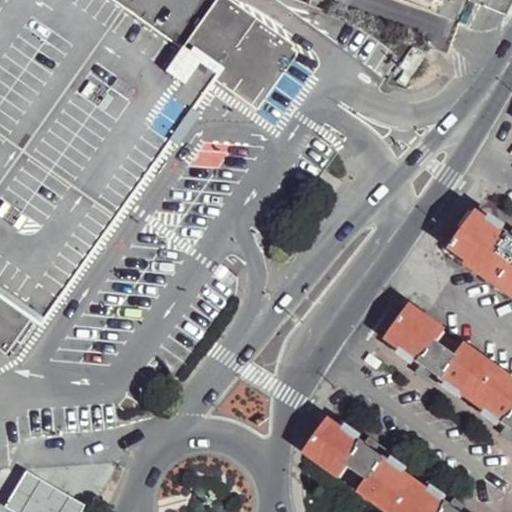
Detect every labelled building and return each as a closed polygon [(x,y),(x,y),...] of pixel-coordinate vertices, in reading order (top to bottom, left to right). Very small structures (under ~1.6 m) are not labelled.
[(0,0),(0,289),(32,312),(206,67),(183,49),(113,0),(0,0)] [(256,101),(294,45),(229,0),(218,0),(183,49),(206,67),(220,76),(256,101)] [(301,51),(294,45),(256,101),(265,106),(301,51)] [(214,83),(220,76),(206,67),(32,312),(34,314),(45,322),(214,83)] [(220,76),(214,83),(258,114),(265,106),(256,101),(220,76)] [(511,239),(511,241),(501,234),(503,230),(492,222),(489,226),(477,216),(453,252),(469,263),(466,266),(511,299),(511,239)] [(0,349),(6,354),(34,314),(32,312),(0,289),(0,349)] [(511,381),(463,345),(454,356),(437,344),(446,333),(412,308),(389,341),(404,352),(401,356),(413,364),(415,361),(425,368),(420,374),(434,384),(440,379),(449,386),(446,390),(457,398),(460,395),(487,415),(485,418),(496,426),(500,423),(509,430),(506,435),(511,440),(511,381)] [(465,511),(454,504),(451,509),(442,502),(443,500),(432,490),(429,493),(402,474),(404,470),(394,462),(390,466),(381,459),(385,454),(371,443),(367,449),(357,441),(359,437),(348,430),(346,432),(331,423),(308,455),(341,479),(350,469),(367,482),(359,494),(384,511),(465,511)] [(27,511),(83,511),(91,497),(27,465),(7,501),(27,511)]
